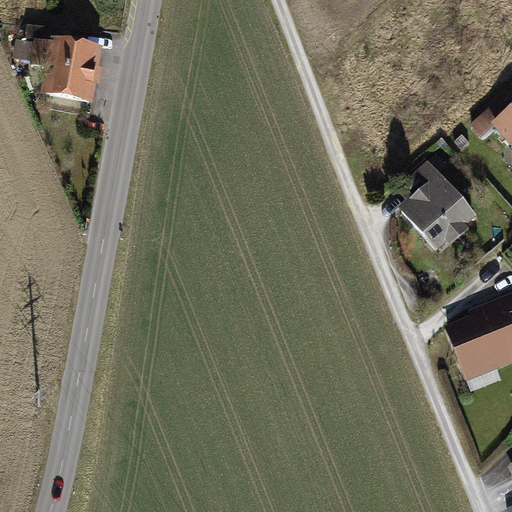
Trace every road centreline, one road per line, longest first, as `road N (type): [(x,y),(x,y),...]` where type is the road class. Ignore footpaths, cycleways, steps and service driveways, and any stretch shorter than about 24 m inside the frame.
road 1 (residential): [(278,0),(481,511)]
road 2 (secondary): [(51,511),(148,0)]
